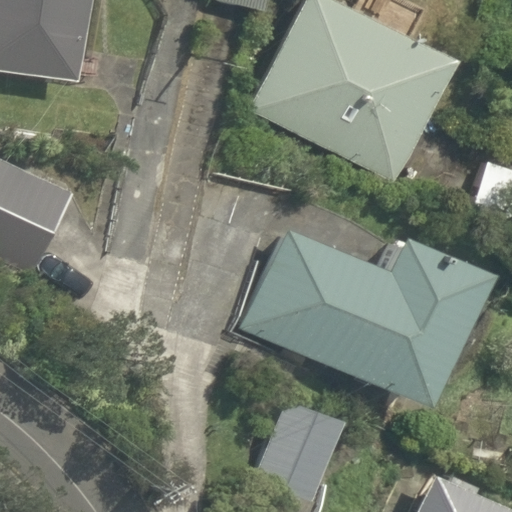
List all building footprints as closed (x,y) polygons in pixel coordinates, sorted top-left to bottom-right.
[(72,0),(0,0),(0,70),(63,78),(72,0)] [(442,57),(327,0),(289,0),(237,103),(382,180),(442,57)] [(0,259),(22,271),(56,188),(0,162),(0,259)] [(270,223),(228,324),(401,399),(457,262),(373,227),(360,260),(270,223)] [(297,496),(323,415),(271,397),(245,480),(297,496)] [(433,476),(418,470),(399,511),(511,511),(455,486),(457,481),(436,472),(433,476)]
